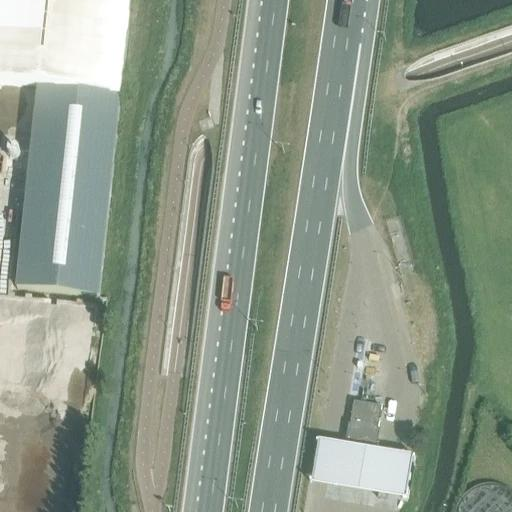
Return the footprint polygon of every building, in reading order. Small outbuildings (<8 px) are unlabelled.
[(0,0),(0,85),(39,90),(121,98),(131,0),(0,0)] [(121,98),(39,90),(17,291),(100,299),(121,98)] [(355,403),(348,440),(376,445),(383,408),(355,403)] [(342,445),(312,440),(303,497),(395,511),(404,457),(376,452),(342,445)] [(511,511),(511,494),(504,489),(492,485),(480,486),(469,491),(461,499),(455,510),(455,511),(511,511)]
